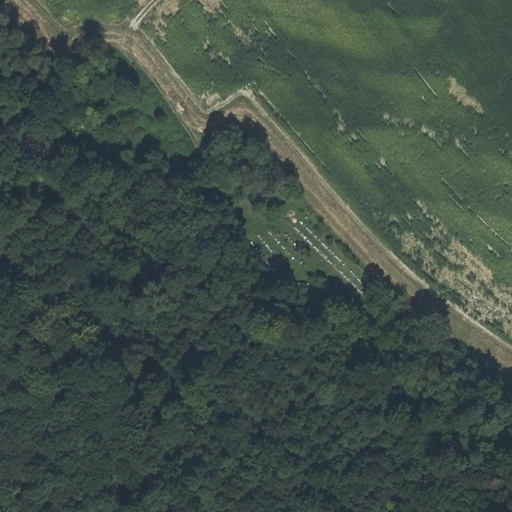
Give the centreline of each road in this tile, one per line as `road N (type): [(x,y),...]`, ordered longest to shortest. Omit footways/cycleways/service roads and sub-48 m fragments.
road 1 (track): [(355,511),(251,420),(190,387),(49,279),(0,213)]
road 2 (track): [(214,181),(127,47),(126,29),(154,0)]
